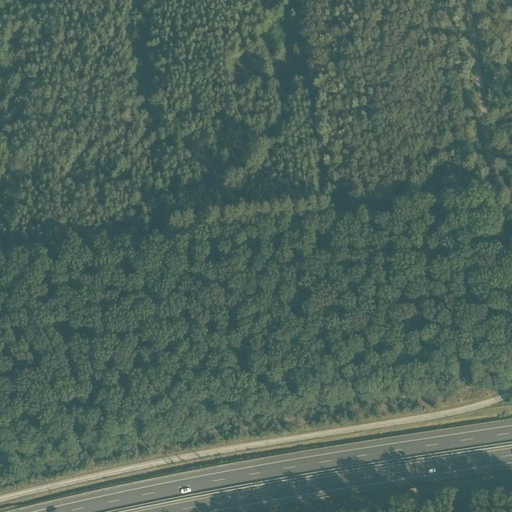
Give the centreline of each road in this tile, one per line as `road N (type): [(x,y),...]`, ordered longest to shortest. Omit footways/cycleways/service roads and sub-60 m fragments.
road 1 (track): [(511,395),(448,415),(138,465),(0,498)]
road 2 (motorway): [(511,434),(73,511)]
road 3 (motorway): [(179,511),(511,457)]
road 4 (track): [(487,164),(461,0)]
road 5 (tertiary): [(362,511),(511,489)]
